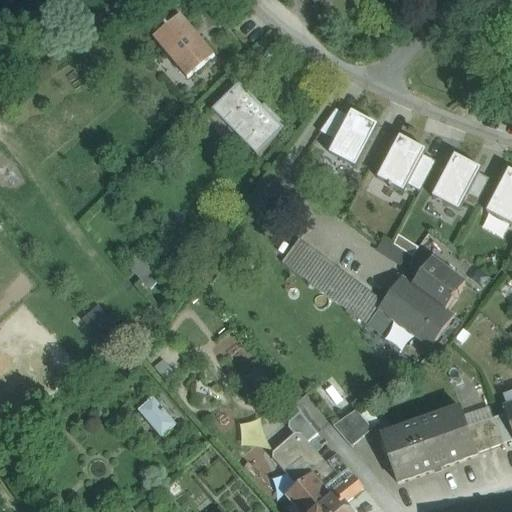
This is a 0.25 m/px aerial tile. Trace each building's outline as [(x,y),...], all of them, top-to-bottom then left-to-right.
[(214,58),(182,19),(174,24),(173,23),(160,33),(161,35),(155,41),(188,81),(214,58)] [(262,108),(240,86),(213,113),(257,158),(284,132),(282,129),(285,126),(265,106),(262,108)] [(378,127),(352,113),(340,135),(329,155),(355,169),(378,127)] [(400,138),(377,180),(390,187),(389,189),(391,190),(392,188),(404,194),(426,152),(400,138)] [(455,156),(432,199),(459,213),(481,170),(455,156)] [(511,172),(509,171),(486,214),(511,226),(511,172)] [(375,252),(399,268),(421,247),(389,226),(375,252)] [(383,305),(299,242),(283,264),(368,327),(379,312),(378,312),(383,305)] [(432,261),(413,286),(402,279),(383,305),(378,312),(379,312),(430,350),(454,317),(447,312),(456,299),(455,299),(465,285),(432,261)] [(125,341),(97,310),(85,320),(113,351),(125,341)] [(157,403),(154,400),(138,413),(162,440),(177,427),(173,423),(179,419),(162,399),(157,403)] [(511,405),(503,409),(505,416),(511,434),(511,405)] [(461,411),(381,439),(397,485),(477,456),(477,455),(467,429),(461,411)] [(356,413),(333,428),(352,449),(373,431),(356,413)] [(511,434),(505,416),(494,420),(503,446),(511,442),(511,434)] [(494,420),(467,429),(477,455),(503,446),(494,420)] [(336,458),(327,466),(301,436),(296,436),(274,455),(273,461),(298,490),(313,477),(342,510),(364,492),(354,480),(336,458)] [(343,511),(342,510),(313,477),(298,490),(286,499),(297,511),(343,511)]
